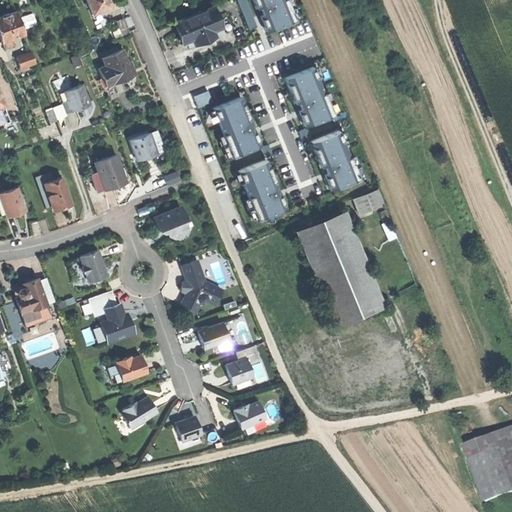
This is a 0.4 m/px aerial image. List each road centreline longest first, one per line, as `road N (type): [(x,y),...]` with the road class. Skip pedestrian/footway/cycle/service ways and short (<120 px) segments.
road 1 (track): [(0,499),(320,435)]
road 2 (residential): [(320,435),(288,382),(203,177)]
road 3 (track): [(511,392),(320,435)]
road 4 (residential): [(203,177),(130,0)]
road 5 (residential): [(122,215),(0,251)]
